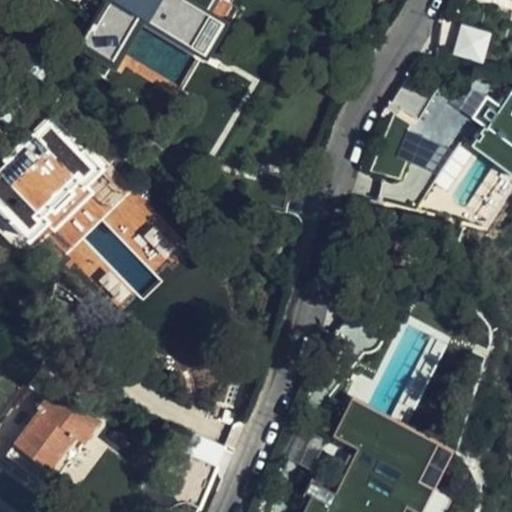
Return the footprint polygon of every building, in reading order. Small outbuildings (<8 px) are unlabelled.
[(88,0),(93,3),(63,55),(103,78),(133,26),(196,62),(221,19),(231,2),(227,0),(88,0)] [(196,62),(209,70),(234,27),(221,19),(196,62)] [(460,22),(456,53),(486,57),(490,26),(460,22)] [(511,94),(496,118),(494,116),(478,139),(511,162),(511,94)] [(371,172),(396,177),(405,156),(399,153),(410,125),(391,118),(371,172)] [(296,179),(260,170),(258,170),(250,201),(288,210),(296,179)] [(131,307),(159,282),(103,221),(75,247),(131,307)] [(104,417),(59,384),(19,441),(37,453),(28,467),(45,479),(55,465),(66,472),(77,457),(83,457),(87,451),(87,442),(104,417)] [(317,490),(305,511),(407,511),(411,506),(421,511),(426,511),(440,489),(455,461),(382,420),(389,407),(363,392),(343,428),(368,441),(364,448),(370,451),(358,474),(351,470),(335,500),(317,490)] [(189,444),(221,458),(227,443),(195,429),(189,441),(189,444)] [(214,475),(221,458),(189,444),(190,446),(174,479),(194,489),(202,469),(214,475)] [(449,511),(457,498),(440,489),(426,511),(449,511)]
